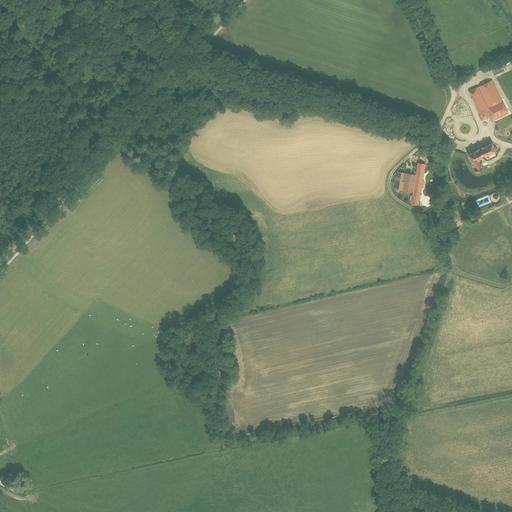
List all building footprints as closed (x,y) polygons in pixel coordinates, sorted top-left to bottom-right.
[(492,81),(469,92),(482,120),(492,115),(494,120),(508,114),(492,81)] [(468,154),(476,171),(484,168),(480,159),(496,151),(492,143),(468,154)] [(418,164),(416,175),(414,192),(412,203),(418,205),(425,165),(418,164)] [(402,190),(405,173),(398,172),(396,189),(402,190)] [(405,173),(402,190),(414,192),(416,175),(405,173)] [(480,208),(493,203),(490,195),(477,200),(480,208)] [(0,480),(0,482),(15,489),(17,483),(2,477),(0,480)]
